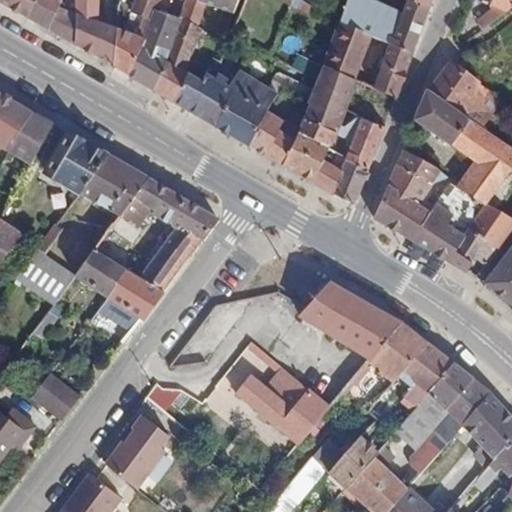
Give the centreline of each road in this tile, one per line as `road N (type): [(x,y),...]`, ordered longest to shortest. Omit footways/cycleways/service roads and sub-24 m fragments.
road 1 (residential): [(16,511),(253,196)]
road 2 (primary): [(0,49),(253,196)]
road 3 (residential): [(347,246),(450,0)]
road 4 (primary): [(347,246),(460,318),(511,363)]
